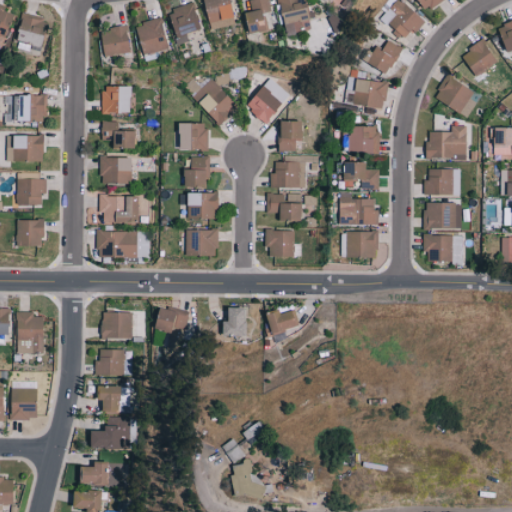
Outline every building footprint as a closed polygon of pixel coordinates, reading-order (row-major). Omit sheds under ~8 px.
[(204,0),(212,29),(236,23),(230,0),(204,0)] [(249,32),(267,30),(265,12),(270,11),(269,0),(249,0),(251,10),(247,11),(249,32)] [(281,0),(287,34),(312,29),(307,2),(299,3),(298,0),(281,0)] [(394,0),(379,18),(406,40),(424,19),(401,0),(394,0)] [(442,0),(420,0),(429,11),(442,0)] [(168,10),(179,43),(188,40),(186,33),(201,28),(192,2),(168,10)] [(15,10),(0,5),(0,37),(6,39),(15,10)] [(48,17),(23,12),(17,44),(29,47),(30,43),(42,45),(48,17)] [(343,28),(336,14),(328,18),(336,32),(343,28)] [(169,47),(160,17),(135,24),(143,55),(169,47)] [(511,20),(499,25),(506,50),(511,48),(511,20)] [(101,28),(104,55),(130,52),(127,26),(101,28)] [(461,54),(476,75),(497,61),(483,39),(461,54)] [(401,47),(387,40),(383,49),(375,45),(367,63),(389,73),(401,47)] [(466,117),(480,95),(448,74),(434,96),(466,117)] [(387,82),(347,76),(344,102),(383,108),(387,82)] [(231,114),(228,111),(236,103),(211,78),(201,87),(191,78),(183,86),(220,124),(231,114)] [(269,122),(289,92),(268,78),(247,108),(269,122)] [(102,112),(132,112),(131,85),(102,86),(102,112)] [(11,95),(12,121),(46,120),(45,93),(11,95)] [(280,150),(296,150),(296,140),(303,140),(303,120),(281,120),(280,150)] [(102,140),(113,140),(113,147),(136,147),(136,130),(117,129),(117,121),(102,121),(102,140)] [(180,148),(207,148),(207,122),(181,122),(180,148)] [(350,153),(379,152),(378,125),(350,125),(350,153)] [(466,125),(451,125),(451,131),(427,131),(427,158),(466,158),(466,125)] [(511,153),(511,126),(493,127),(494,160),(511,159),(511,153)] [(6,135),(6,160),(44,160),(43,134),(6,135)] [(131,183),(132,157),(100,156),(99,182),(131,183)] [(191,168),(185,169),(186,186),(209,186),(208,156),(191,156),(191,168)] [(304,161),(275,162),(275,172),(270,172),(271,187),(305,186),(304,161)] [(378,169),(367,169),(367,161),(344,161),(345,186),(359,185),(359,189),(379,188),(378,169)] [(459,194),(460,168),(428,168),(428,180),(424,180),(423,193),(459,194)] [(511,168),(500,169),(500,195),(511,194),(511,168)] [(17,205),(41,204),(41,193),(45,193),(45,178),(16,178),(17,205)] [(188,191),(188,218),(209,218),(209,222),(218,223),(218,192),(188,191)] [(339,224),(378,224),(378,209),(374,209),(374,198),(351,198),(351,192),(340,192),(339,224)] [(280,220),(302,220),(302,193),(286,193),(267,193),(266,212),(281,212),(280,220)] [(98,212),(103,212),(103,221),(138,222),(139,195),(99,195),(98,212)] [(317,195),(304,195),(304,205),(317,205),(317,195)] [(424,228),(460,227),(459,202),(423,202),(424,228)] [(16,245),(43,245),(43,218),(16,219),(16,245)] [(186,255),(217,254),(217,229),(186,229),(186,255)] [(269,255),(300,256),(300,243),(294,243),(294,230),(265,229),(265,246),(269,246),(269,255)] [(96,256),(135,257),(136,231),(96,230),(96,256)] [(341,230),(341,256),(377,256),(377,231),(341,230)] [(474,257),(473,244),(462,244),(462,234),(423,234),(423,251),(427,251),(427,261),(451,260),(451,265),(462,265),(461,257),(474,257)] [(511,235),(502,236),(501,261),(511,261),(511,235)] [(189,312),(161,306),(157,329),(170,331),(167,348),(181,351),(189,312)] [(9,308),(0,307),(0,342),(3,342),(3,333),(10,333),(9,308)] [(247,335),(248,307),(230,307),(229,320),(224,320),(223,334),(247,335)] [(299,326),(295,309),(282,313),(281,309),(267,313),(273,333),(299,326)] [(33,311),(17,311),(17,353),(43,353),(44,316),(33,316),(33,311)] [(131,338),(131,312),(102,312),(102,337),(131,338)] [(124,349),(99,349),(99,360),(95,360),(94,374),(123,375),(124,349)] [(37,419),(38,388),(12,387),(11,418),(37,419)] [(243,432),(249,442),(267,432),(260,420),(251,425),(252,427),(243,432)] [(243,456),(234,439),(223,445),(232,462),(243,456)] [(82,465),(82,484),(109,484),(110,461),(96,460),(95,466),(82,465)] [(231,474),(236,498),(264,492),(263,483),(256,484),(251,460),(232,464),(234,473),(231,474)] [(0,504),(14,504),(13,476),(0,476),(0,504)] [(102,491),(75,490),(74,508),(87,508),(87,511),(102,511),(102,491)]
